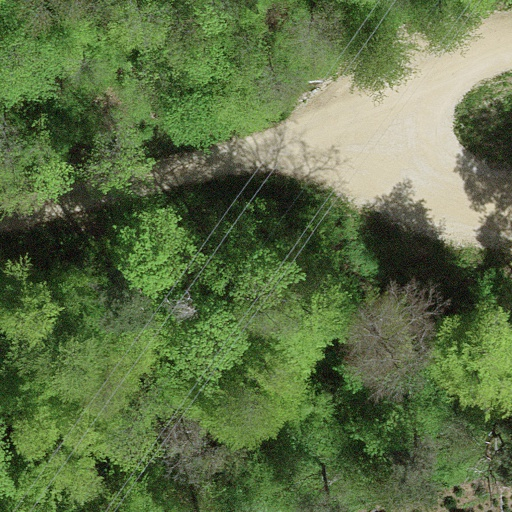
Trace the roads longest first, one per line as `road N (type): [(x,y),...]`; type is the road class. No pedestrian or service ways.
road 1 (track): [(0,216),(229,161),(375,141)]
road 2 (track): [(375,141),(379,110),(402,80),(511,30)]
road 3 (track): [(375,141),(408,187),(511,204)]
